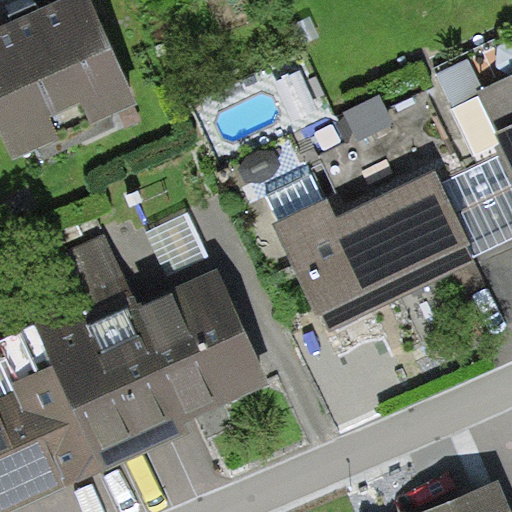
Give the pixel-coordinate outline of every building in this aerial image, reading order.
[(0,35),(0,129),(15,163),(64,141),(54,119),(81,106),(91,128),(136,107),(87,0),(78,0),(25,24),(0,35)] [(276,126),(331,111),(319,68),(265,82),(276,126)] [(511,78),(479,94),(511,163),(511,78)] [(275,229),(320,321),(324,319),(331,333),(385,307),(475,264),(468,250),(471,249),(436,177),(339,224),(329,203),(275,229)] [(0,511),(25,511),(196,439),(190,423),(272,387),(221,271),(141,306),(108,229),(13,270),(55,366),(15,384),(19,392),(0,399),(0,511)] [(511,511),(502,487),(440,511),(511,511)]
